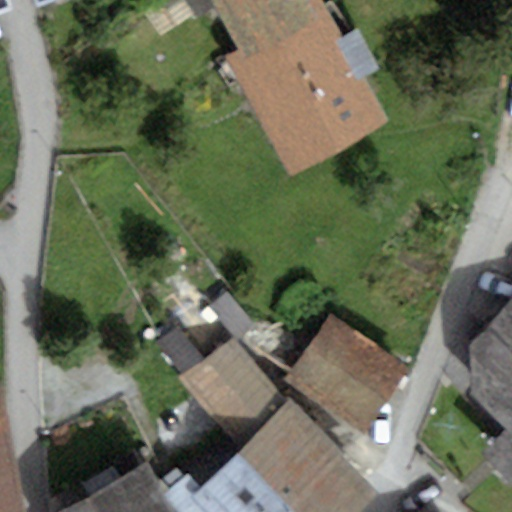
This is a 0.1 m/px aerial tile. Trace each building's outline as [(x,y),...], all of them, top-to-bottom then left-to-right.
[(298,0),(205,0),(234,56),(308,19),(298,0)] [(315,20),(220,65),(271,173),(369,127),(349,83),(366,75),(347,36),(327,46),(315,20)] [(511,312),(477,349),(477,394),(511,425),(511,431),(489,454),(511,476),(511,312)] [(407,365),(332,314),(290,376),(365,427),(407,365)] [(277,380),(228,326),(176,373),(226,427),(277,380)] [(3,381),(0,381),(0,511),(5,511),(28,508),(3,381)] [(344,511),(377,479),(291,392),(228,450),(202,475),(192,470),(178,479),(195,511),(344,511)] [(170,511),(152,475),(78,511),(170,511)]
